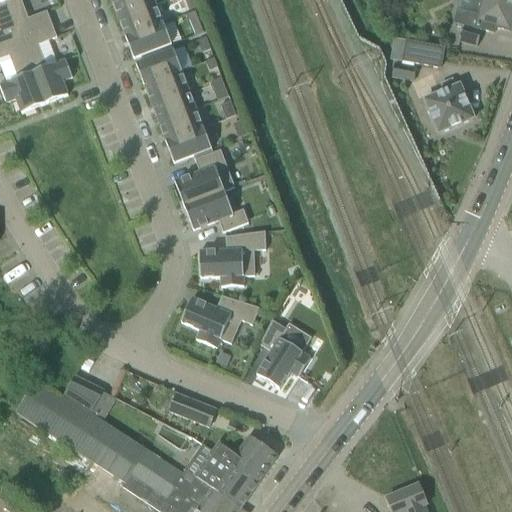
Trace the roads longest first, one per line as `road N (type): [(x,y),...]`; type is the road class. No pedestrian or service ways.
road 1 (residential): [(75,0),(172,257),(163,298),(126,350)]
road 2 (secondary): [(332,443),(398,357),(470,237)]
road 3 (residential): [(126,350),(332,443)]
road 4 (residential): [(0,191),(66,301),(126,350)]
